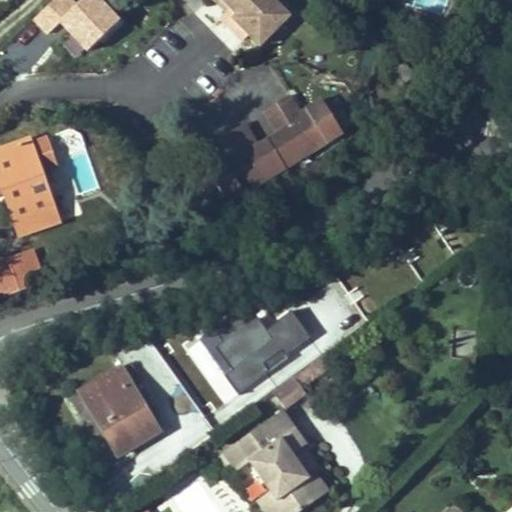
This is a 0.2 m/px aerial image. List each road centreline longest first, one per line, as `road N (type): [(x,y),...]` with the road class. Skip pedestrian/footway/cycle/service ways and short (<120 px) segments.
road 1 (tertiary): [(466,158),(379,181),(164,283),(34,323)]
road 2 (residential): [(466,158),(471,123),(511,17)]
